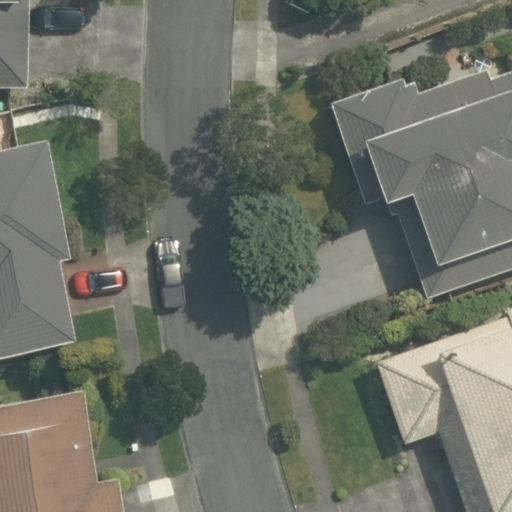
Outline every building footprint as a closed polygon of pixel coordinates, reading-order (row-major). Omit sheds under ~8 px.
[(28,0),(0,0),(0,92),(28,93),(28,0)] [(386,85),(323,105),(360,223),(389,214),(413,286),(511,254),(511,75),(485,85),(469,33),(378,62),(386,85)] [(41,142),(0,146),(0,360),(67,352),(41,142)] [(511,511),(511,311),(370,356),(401,453),(435,442),(456,511),(511,511)] [(123,511),(100,393),(0,412),(0,511),(123,511)]
